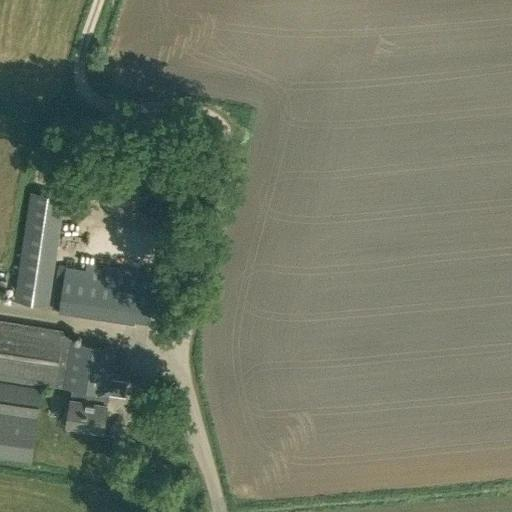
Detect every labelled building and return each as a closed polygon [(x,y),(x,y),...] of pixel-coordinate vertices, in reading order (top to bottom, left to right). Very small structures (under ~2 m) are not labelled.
[(7,133),(8,143),(25,142),(24,132),(7,133)] [(14,299),(50,304),(66,195),(30,189),(14,299)] [(80,214),(79,223),(115,224),(115,214),(80,214)] [(100,252),(100,237),(73,236),(72,251),(100,252)] [(52,309),(152,323),(159,273),(154,272),(154,269),(141,267),(140,270),(86,262),(85,268),(58,264),(52,309)] [(0,376),(43,384),(72,389),(66,424),(104,430),(110,395),(125,398),(128,379),(112,377),(117,347),(72,339),(73,334),(0,322),(0,376)] [(42,386),(0,379),(0,451),(31,457),(42,386)]
